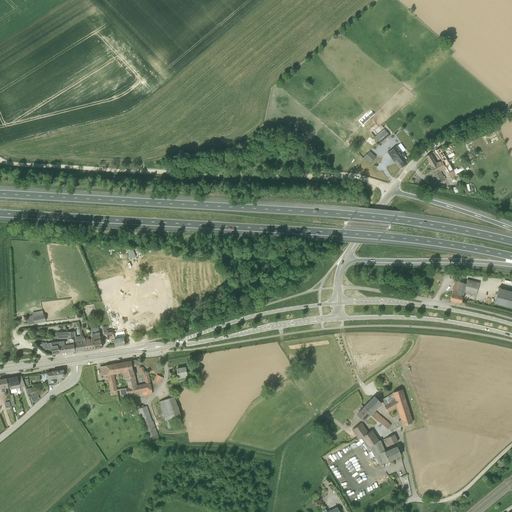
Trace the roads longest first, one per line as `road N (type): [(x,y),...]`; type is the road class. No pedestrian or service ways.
road 1 (motorway): [(511,241),(353,214),(0,193)]
road 2 (motorway): [(0,214),(340,233),(511,257)]
road 3 (track): [(0,160),(349,176),(391,191)]
road 4 (secondary): [(338,319),(439,320),(511,335)]
road 5 (secondary): [(337,303),(256,315),(175,344)]
road 6 (motorway): [(344,259),(511,265)]
road 7 (secondary): [(175,344),(338,319)]
road 8 (unclassified): [(391,191),(430,148),(511,110)]
road 9 (unclassified): [(390,511),(410,500),(453,496),(511,444)]
road 10 (motorway): [(511,229),(391,191)]
